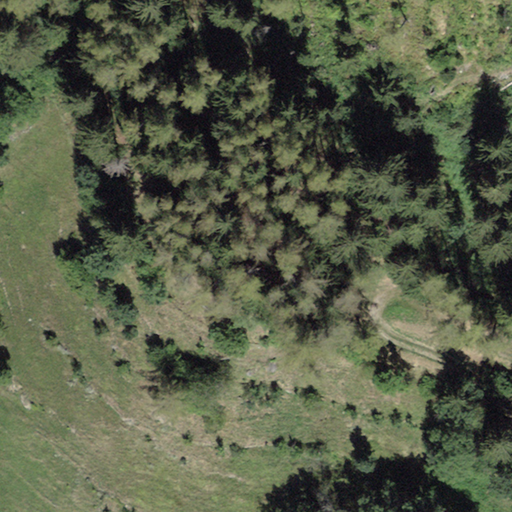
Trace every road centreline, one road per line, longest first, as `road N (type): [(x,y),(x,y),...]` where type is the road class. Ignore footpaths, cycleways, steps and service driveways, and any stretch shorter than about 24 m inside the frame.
road 1 (track): [(0,16),(76,73),(176,289),(370,315),(511,439)]
road 2 (track): [(511,351),(370,315)]
